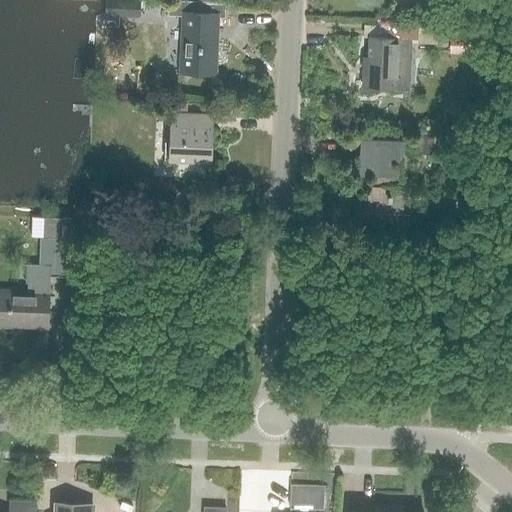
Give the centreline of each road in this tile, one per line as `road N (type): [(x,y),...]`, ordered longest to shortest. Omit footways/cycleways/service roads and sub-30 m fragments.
road 1 (residential): [(272,435),(285,0)]
road 2 (unclassified): [(272,435),(0,423)]
road 3 (unclassified): [(272,435),(444,440),(511,490)]
